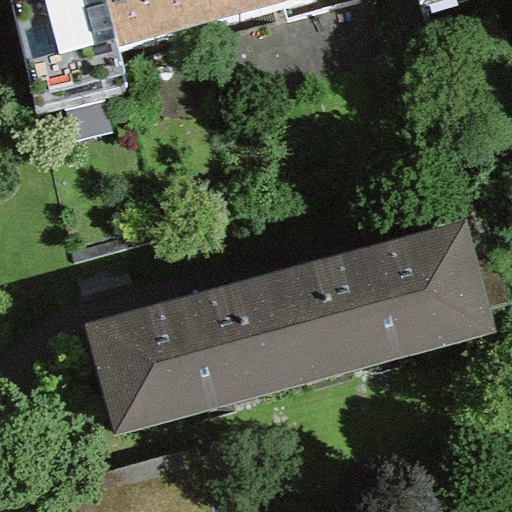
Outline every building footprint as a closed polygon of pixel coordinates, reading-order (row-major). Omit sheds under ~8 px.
[(111,59),(94,0),(5,0),(33,118),(121,97),(111,59)] [(94,0),(111,59),(195,36),(185,0),(94,0)] [(279,13),(275,0),(185,0),(195,36),(279,13)] [(275,0),(279,13),(328,0),(275,0)] [(459,259),(455,244),(378,265),(376,259),(362,263),(346,267),(348,273),(273,293),(294,373),(333,362),(337,377),(439,349),(435,335),(477,324),(475,316),(505,308),(489,251),(459,259)] [(294,373),(273,293),(198,314),(196,308),(179,313),(166,316),(168,322),(90,343),(112,422),(153,411),(157,426),(259,398),(256,383),(294,373)] [(230,511),(215,459),(186,466),(186,464),(76,494),(81,511),(230,511)] [(500,511),(511,511),(511,481),(493,487),(500,511)]
